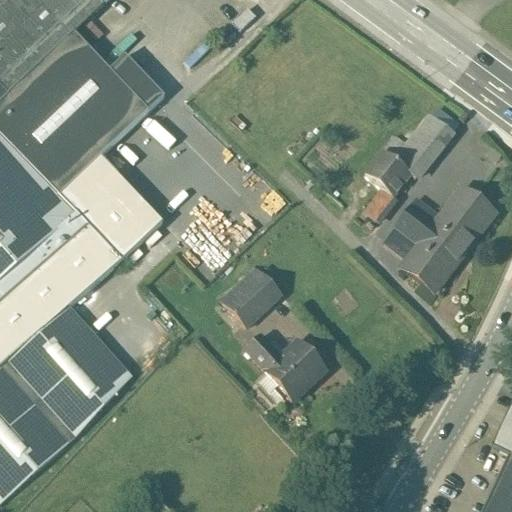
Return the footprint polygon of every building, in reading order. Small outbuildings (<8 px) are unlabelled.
[(0,0),(0,90),(5,96),(72,34),(109,0),(0,0)] [(5,96),(0,100),(0,141),(54,199),(97,161),(162,101),(122,56),(105,71),(72,34),(5,96)] [(434,108),(426,118),(449,134),(457,125),(434,108)] [(390,164),(408,178),(414,182),(449,134),(426,118),(390,164)] [(0,278),(70,216),(54,199),(0,141),(0,278)] [(390,164),(377,154),(361,175),(382,191),(363,215),(374,223),(408,178),(390,164)] [(155,226),(97,161),(54,199),(70,216),(82,230),(0,303),(0,363),(64,307),(155,226)] [(437,219),(411,200),(390,229),(414,246),(449,272),(491,215),(457,191),(437,219)] [(0,303),(82,230),(70,216),(0,278),(0,303)] [(449,272),(414,246),(399,267),(436,294),(449,272)] [(278,298),(253,270),(218,303),(242,329),(278,298)] [(64,307),(0,364),(0,377),(62,445),(127,377),(64,307)] [(277,359),(257,337),(240,352),(288,403),(323,370),(296,341),(277,359)] [(0,500),(62,445),(0,377),(0,500)] [(490,447),(511,457),(511,405),(510,405),(490,447)] [(511,511),(511,458),(507,456),(481,511),(511,511)]
